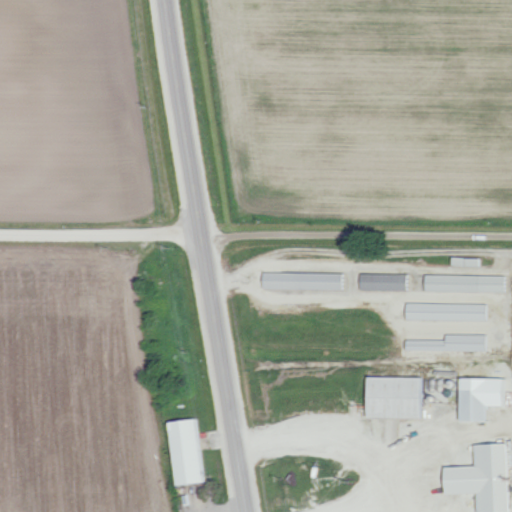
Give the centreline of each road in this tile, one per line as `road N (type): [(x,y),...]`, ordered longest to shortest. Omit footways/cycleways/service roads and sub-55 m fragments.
road 1 (secondary): [(163,0),(243,511)]
road 2 (residential): [(199,235),(0,234)]
